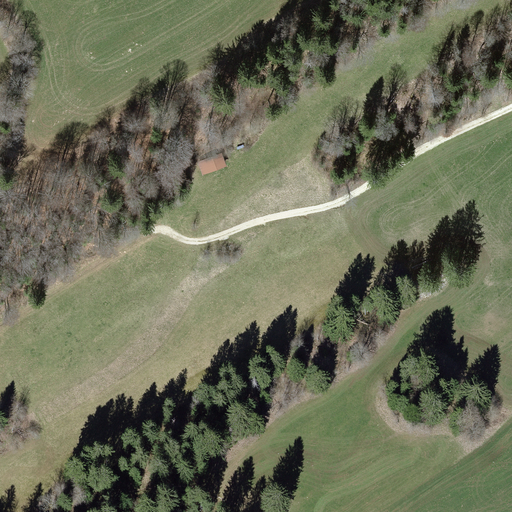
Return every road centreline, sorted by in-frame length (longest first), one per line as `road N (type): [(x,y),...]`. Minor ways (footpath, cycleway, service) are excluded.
road 1 (track): [(0,327),(146,230),(206,243),(323,208),(433,141),(511,108)]
road 2 (track): [(96,511),(169,490),(201,493),(228,511)]
